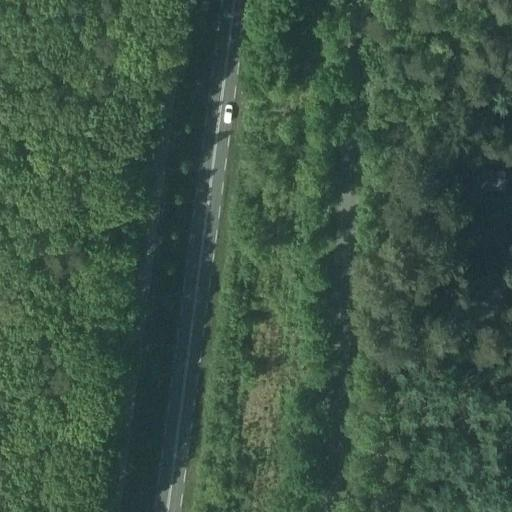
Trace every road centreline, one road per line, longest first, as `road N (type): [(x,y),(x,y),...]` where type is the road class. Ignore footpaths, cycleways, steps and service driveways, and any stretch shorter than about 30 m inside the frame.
road 1 (tertiary): [(112,511),(183,0)]
road 2 (primary): [(168,511),(235,0)]
road 3 (unclassified): [(327,511),(365,0)]
